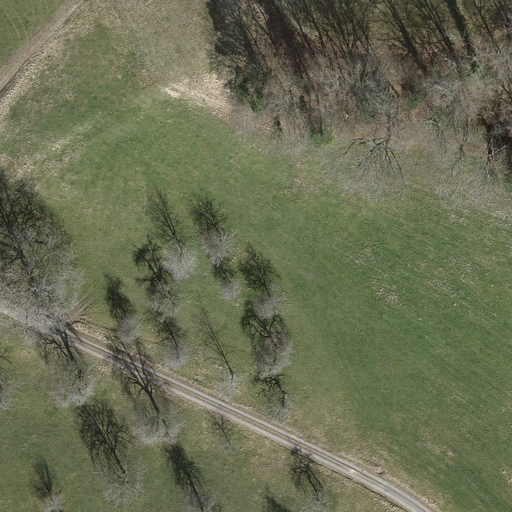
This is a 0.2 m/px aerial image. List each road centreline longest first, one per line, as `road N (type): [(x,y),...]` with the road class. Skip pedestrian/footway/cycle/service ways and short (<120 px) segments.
road 1 (track): [(0,304),(420,511)]
road 2 (track): [(264,0),(285,32),(420,45),(511,13)]
